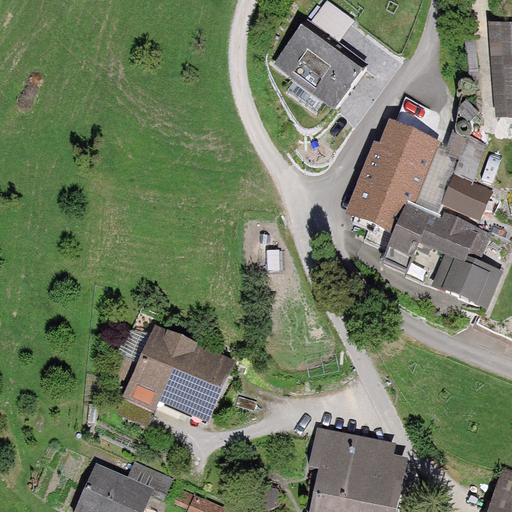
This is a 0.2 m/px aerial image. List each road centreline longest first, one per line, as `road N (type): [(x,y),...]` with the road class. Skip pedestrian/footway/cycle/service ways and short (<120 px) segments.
road 1 (residential): [(511,369),(407,327),(380,305),(305,206),(302,231),(373,403),(419,461),(416,511)]
road 2 (track): [(246,0),(252,122),(305,206)]
